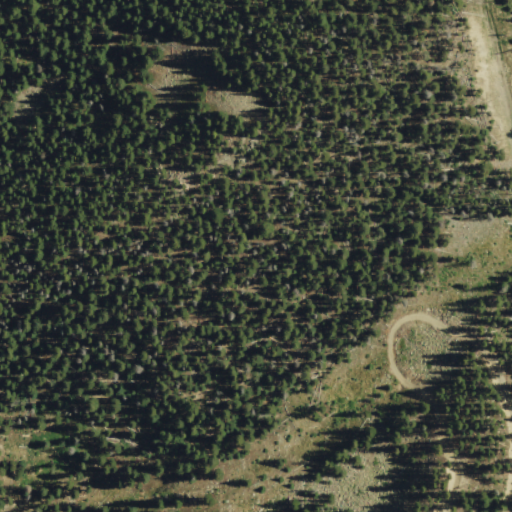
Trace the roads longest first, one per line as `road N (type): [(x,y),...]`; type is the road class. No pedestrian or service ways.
road 1 (track): [(147,511),(272,448),(511,267)]
road 2 (track): [(437,511),(446,466),(427,392),(395,376),(390,351),(371,328),(419,313),(433,320),(500,389),(511,435)]
